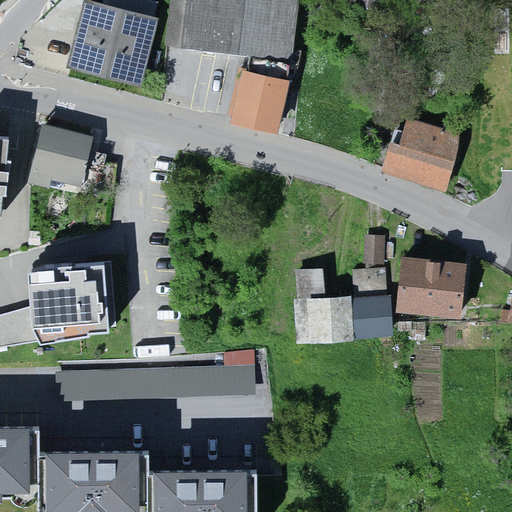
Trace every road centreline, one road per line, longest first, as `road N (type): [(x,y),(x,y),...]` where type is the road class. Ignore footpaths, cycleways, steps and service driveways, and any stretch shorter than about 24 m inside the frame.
road 1 (residential): [(0,88),(323,166),(441,216),(511,257)]
road 2 (unknown): [(42,96),(10,244)]
